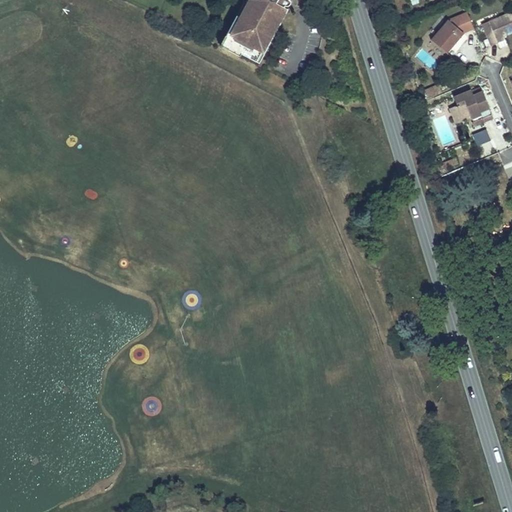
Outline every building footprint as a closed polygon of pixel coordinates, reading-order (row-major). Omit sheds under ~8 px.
[(245,0),(223,44),(241,54),(243,49),(264,60),(292,6),(287,3),(287,0),(245,0)] [(511,14),(482,27),(491,49),(505,43),(504,39),(511,35),(511,14)] [(465,35),(448,22),(431,42),(448,56),(465,35)] [(455,101),(458,106),(484,95),(475,98),(473,93),(455,101)] [(484,95),(458,106),(458,108),(452,111),(457,124),(472,118),(477,129),(486,125),(481,114),(491,110),(484,95)] [(491,123),(497,150),(511,146),(511,142),(507,119),(491,123)] [(187,294),(186,305),(196,306),(197,295),(187,294)]
